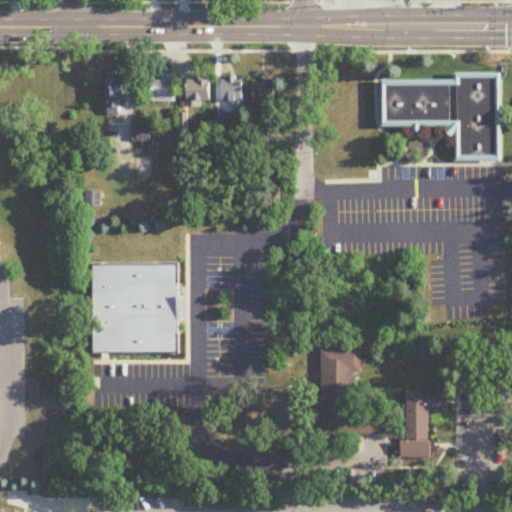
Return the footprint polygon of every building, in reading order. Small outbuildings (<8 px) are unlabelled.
[(150,103),(176,103),(176,74),(165,74),(165,81),(150,81),(150,103)] [(459,76),(460,159),(501,158),(501,75),(459,76)] [(107,114),(125,114),(125,77),(107,77),(107,114)] [(222,78),(222,102),(235,102),(235,111),(244,112),(244,78),(222,78)] [(253,105),(276,105),(276,78),(253,78),(253,105)] [(211,102),(211,80),(187,80),(187,102),(211,102)] [(385,82),(386,124),(452,124),(452,82),(385,82)] [(86,207),(100,207),(100,192),(86,192),(86,207)] [(93,266),(94,354),(104,354),(180,354),(179,265),(93,266)] [(321,435),(382,435),(382,411),(357,411),(358,350),(322,350),(321,435)] [(448,392),(405,392),(405,460),(431,460),(431,415),(448,415),(448,392)]
